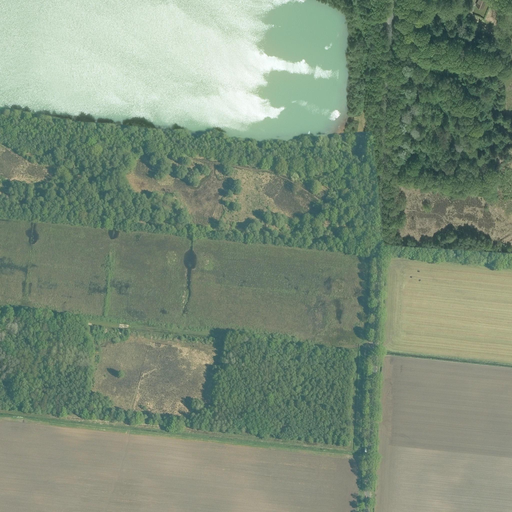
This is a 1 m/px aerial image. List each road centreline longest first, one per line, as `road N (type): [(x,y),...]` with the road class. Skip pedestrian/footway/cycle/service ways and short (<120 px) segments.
road 1 (unclassified): [(366,511),(392,0)]
road 2 (track): [(369,453),(0,413)]
